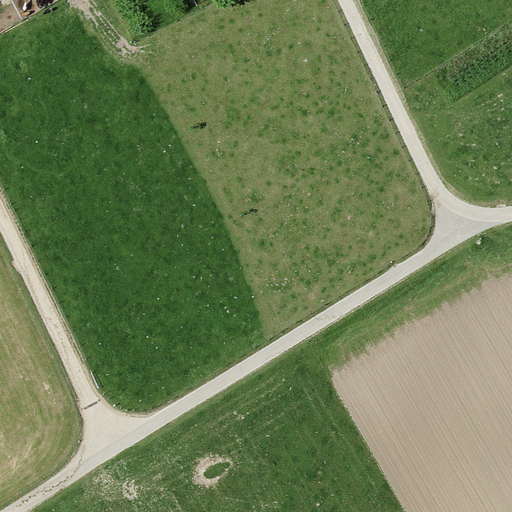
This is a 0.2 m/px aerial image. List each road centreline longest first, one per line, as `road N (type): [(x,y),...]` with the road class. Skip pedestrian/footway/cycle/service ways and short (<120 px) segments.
road 1 (track): [(0,213),(113,449)]
road 2 (unclassified): [(345,0),(458,234)]
